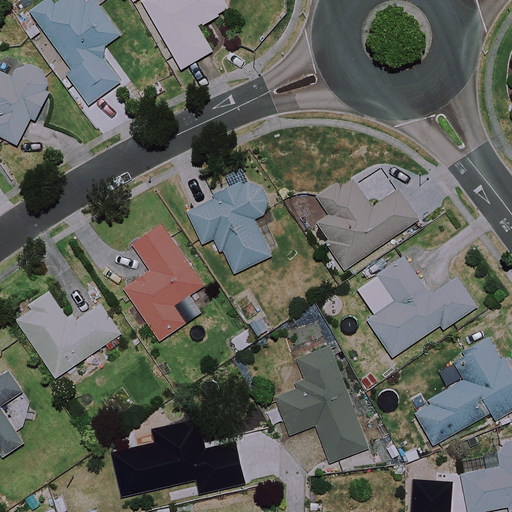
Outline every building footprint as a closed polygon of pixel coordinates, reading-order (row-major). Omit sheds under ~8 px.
[(91,0),(88,3),(85,0),(63,0),(56,6),(51,0),(50,0),(32,13),(73,70),(68,74),(91,105),(125,81),(102,49),(121,36),(95,0),(91,0)] [(142,0),(143,0),(182,69),(213,52),(199,27),(230,10),(224,0),(142,0)] [(0,135),(20,146),(38,113),(46,99),(49,93),(46,92),(46,90),(47,87),(48,84),(48,81),(47,78),(46,75),(44,72),(42,70),(39,68),(36,66),(33,65),(30,65),(27,65),(24,66),(21,67),(18,69),(16,71),(14,73),(13,76),(12,79),(0,72),(0,135)] [(273,208),(254,176),(189,215),(206,244),(216,239),(237,274),(272,253),(252,220),(273,208)] [(372,207),(354,177),(319,197),(329,215),(317,222),(344,267),(421,222),(402,190),(372,207)] [(204,286),(164,226),(135,245),(152,271),(126,288),(162,342),(187,325),(174,306),(204,286)] [(433,293),(408,255),(358,289),(375,315),(368,319),(394,358),(442,325),(446,330),(478,308),(458,276),(433,293)] [(72,324),(51,292),(30,306),(32,310),(18,319),(56,379),(123,336),(102,305),(72,324)] [(257,342),(249,329),(232,339),(240,352),(257,342)] [(503,361),(491,336),(467,349),(470,354),(455,362),(465,381),(415,407),(435,446),(494,415),(497,420),(511,411),(511,366),(508,358),(503,361)] [(371,447),(332,347),(299,360),(307,381),(298,384),(299,389),(278,397),(293,435),(318,425),(332,462),(371,447)] [(5,377),(0,370),(0,450),(4,457),(27,442),(3,405),(23,392),(11,373),(5,377)] [(197,419),(153,430),(131,435),(134,449),(114,453),(124,496),(198,478),(202,493),(248,482),(239,443),(204,451),(197,419)] [(511,511),(511,442),(499,445),(502,467),(464,473),(469,511),(485,511),(511,508),(510,511),(511,511)]
